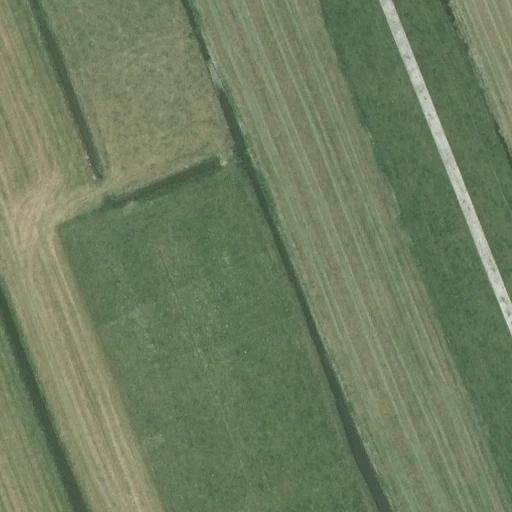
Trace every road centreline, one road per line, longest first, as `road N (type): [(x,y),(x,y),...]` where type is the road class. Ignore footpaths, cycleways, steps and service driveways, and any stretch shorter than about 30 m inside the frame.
road 1 (track): [(511,322),(384,0)]
road 2 (track): [(123,511),(88,450),(16,267)]
